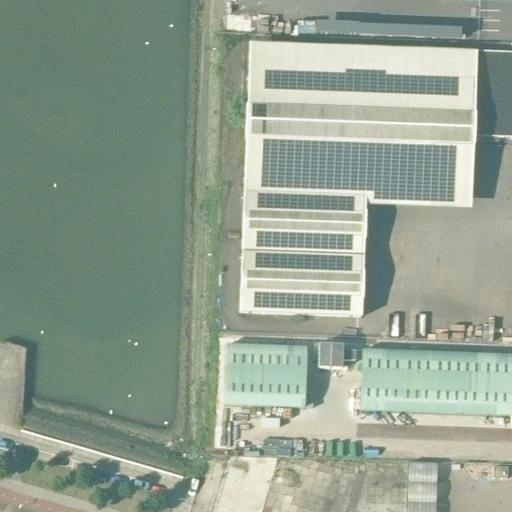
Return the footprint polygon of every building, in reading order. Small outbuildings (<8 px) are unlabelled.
[(473,66),(247,58),(238,315),(360,319),(364,196),(469,199),(471,139),(511,140),(511,55),(473,54),(473,66)] [(304,351),(225,347),(221,409),(300,413),(304,351)] [(229,448),(210,511),(273,511),(266,510),(280,463),(229,448)] [(290,458),(289,471),(297,472),(296,475),(305,475),(306,459),(290,458)] [(405,511),(431,511),(432,465),(406,464),(405,511)] [(506,481),(506,470),(492,469),(492,480),(506,481)]
